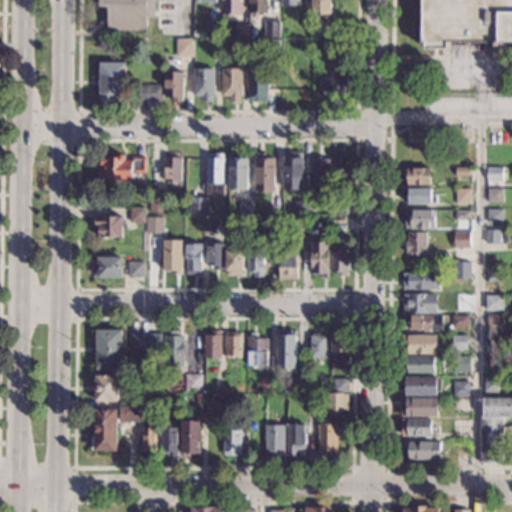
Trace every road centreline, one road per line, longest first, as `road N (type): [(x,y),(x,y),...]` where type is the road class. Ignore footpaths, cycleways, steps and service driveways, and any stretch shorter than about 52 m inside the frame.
road 1 (secondary): [(27,0),(12,511)]
road 2 (residential): [(370,511),(376,0)]
road 3 (secondary): [(57,511),(62,0)]
road 4 (residential): [(511,486),(0,483)]
road 5 (residential): [(374,306),(20,306)]
road 6 (residential): [(375,129),(27,130)]
